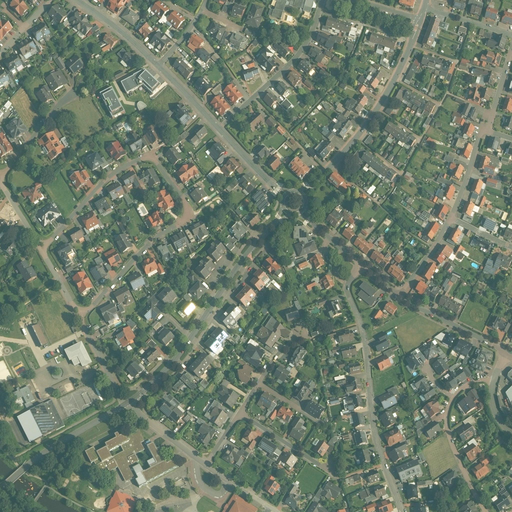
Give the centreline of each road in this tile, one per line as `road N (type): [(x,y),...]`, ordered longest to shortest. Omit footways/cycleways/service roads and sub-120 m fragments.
road 1 (residential): [(42,250),(107,179),(139,160),(156,162),(181,197),(184,220),(81,311)]
road 2 (residential): [(361,265),(346,287),(365,346),(374,435),(402,511)]
road 3 (tertiary): [(129,401),(173,362),(286,210)]
road 4 (tertiary): [(411,41),(363,128),(302,196)]
road 5 (residential): [(217,129),(294,59),(319,12)]
road 6 (tertiary): [(0,490),(123,405)]
road 7 (residential): [(398,295),(505,355)]
road 8 (residential): [(485,511),(446,428),(452,399)]
